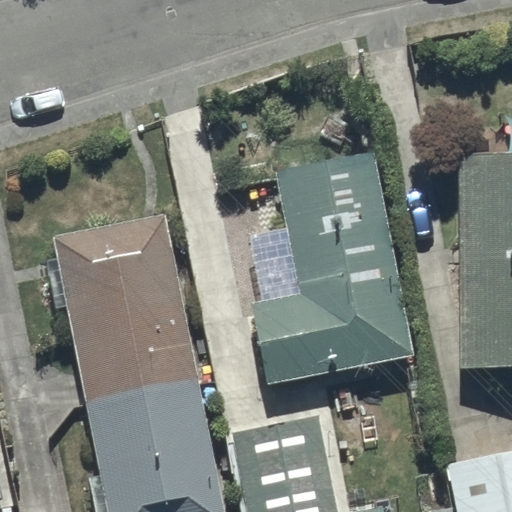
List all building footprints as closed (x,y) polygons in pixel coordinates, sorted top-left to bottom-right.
[(511,383),(511,128),(510,129),(509,166),(458,165),(455,383),(511,383)] [(413,366),(373,167),(271,182),(295,302),(248,312),(264,395),(413,366)] [(224,511),(165,225),(49,248),(52,264),(43,267),(53,318),(62,316),(97,483),(87,485),(92,511),(224,511)] [(381,511),(382,511),(381,511),(336,511),(317,422),(228,441),(242,511),(381,511)] [(511,511),(511,460),(447,474),(454,511),(511,511)]
